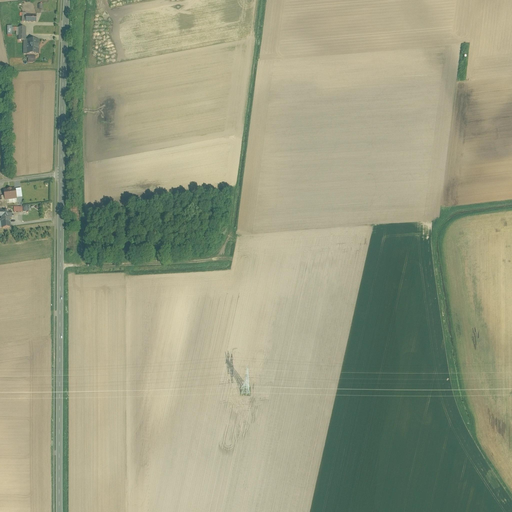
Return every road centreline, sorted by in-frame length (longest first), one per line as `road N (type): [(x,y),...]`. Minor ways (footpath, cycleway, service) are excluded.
road 1 (secondary): [(59,511),(60,175)]
road 2 (secondary): [(60,175),(66,0)]
